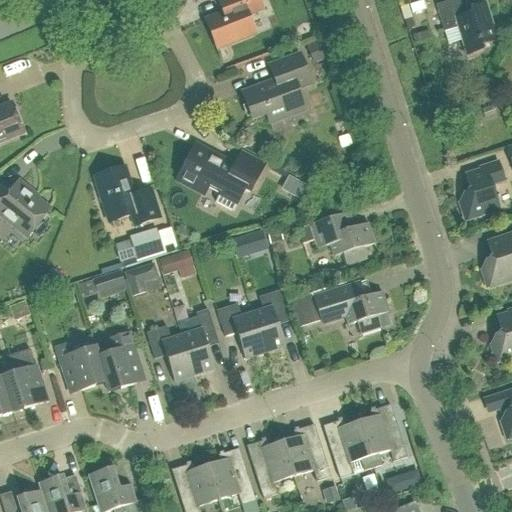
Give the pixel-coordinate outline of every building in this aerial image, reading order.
[(263,13),(257,0),(225,0),(231,12),(205,22),(217,52),(254,37),(247,19),(263,13)] [(464,17),(458,0),(456,0),(436,6),(444,33),(457,29),(467,58),(483,53),(482,48),(497,43),(485,5),(469,10),(471,14),(464,17)] [(415,3),(415,19),(429,19),(429,3),(415,3)] [(309,86),(298,55),(272,65),(278,80),(241,93),(252,121),(265,116),(269,125),(304,112),(296,91),(309,86)] [(0,110),(0,145),(23,136),(11,106),(0,110)] [(511,145),(503,149),(511,174),(511,145)] [(234,165),(197,146),(190,159),(187,157),(174,182),(202,197),(205,191),(218,197),(215,203),(233,212),(245,187),(251,190),(264,166),(240,153),(234,165)] [(504,182),(498,165),(464,176),(467,186),(461,188),(463,194),(463,195),(458,204),(464,223),(499,212),(491,187),(504,182)] [(133,196),(124,168),(93,178),(108,224),(131,216),(134,227),(159,219),(150,190),(133,196)] [(31,193),(19,183),(9,195),(0,188),(0,217),(27,239),(49,211),(30,195),(31,193)] [(367,225),(354,229),(349,214),(309,227),(317,251),(329,247),(333,259),(342,256),(345,268),(366,261),(362,249),(373,246),(367,225)] [(131,250),(172,237),(170,230),(156,234),(155,230),(128,238),(131,250)] [(511,235),(486,244),(490,255),(486,257),(487,261),(485,262),(480,271),(486,290),(511,281),(511,235)] [(175,248),(172,237),(131,250),(135,261),(175,248)] [(248,237),(233,242),(236,251),(251,247),(248,237)] [(166,276),(191,270),(187,256),(163,262),(166,276)] [(101,301),(131,293),(127,281),(98,288),(101,301)] [(388,314),(381,294),(351,303),(346,288),(312,299),(317,314),(329,311),(331,320),(344,316),(347,327),(356,325),(359,336),(380,329),(376,318),(388,314)] [(262,311),(251,315),(264,355),(284,349),(276,323),(287,319),(279,293),(258,299),(262,311)] [(244,362),(264,355),(251,315),(240,318),(237,306),(216,313),(224,339),(236,335),(244,362)] [(181,337),(194,378),(214,371),(205,345),(217,341),(207,311),(195,315),(196,319),(188,322),(192,334),(181,337)] [(511,312),(496,318),(499,330),(495,331),(497,336),(494,336),(489,346),(496,365),(511,359),(511,312)] [(194,378),(181,337),(170,341),(166,329),(145,335),(154,361),(165,358),(173,384),(194,378)] [(91,339),(108,394),(144,383),(128,335),(107,342),(111,354),(97,358),(91,339)] [(108,394),(91,339),(56,350),(60,360),(59,360),(70,396),(94,388),(93,386),(104,382),(108,395),(108,394)] [(0,379),(11,415),(47,404),(35,368),(34,368),(28,352),(7,358),(13,375),(0,379)] [(0,418),(11,415),(0,379),(0,418)] [(511,393),(506,395),(509,407),(505,408),(506,413),(504,413),(499,422),(506,442),(511,439),(511,393)] [(371,420),(358,424),(373,470),(381,467),(378,456),(389,452),(392,464),(406,459),(390,407),(369,413),(371,420)] [(364,473),(373,470),(358,424),(345,428),(343,422),(322,428),(339,481),(353,476),(349,465),(360,461),(364,473)] [(294,440),(282,444),(293,479),(312,473),(316,484),(330,479),(313,427),(292,433),(294,440)] [(273,485),(293,479),(282,444),(269,448),(267,442),(246,448),(262,501),(277,496),(273,485)] [(219,464),(206,468),(217,503),(237,496),(241,508),(255,503),(238,451),(217,457),(219,464)] [(198,511),(198,509),(217,503),(206,468),(194,472),(191,466),(171,472),(183,511),(198,511)] [(118,490),(111,470),(87,478),(97,511),(146,511),(143,501),(136,504),(130,486),(118,490)] [(61,478),(37,486),(45,511),(85,511),(80,495),(68,499),(61,478)] [(45,511),(37,486),(39,493),(16,500),(20,511),(45,511)]
